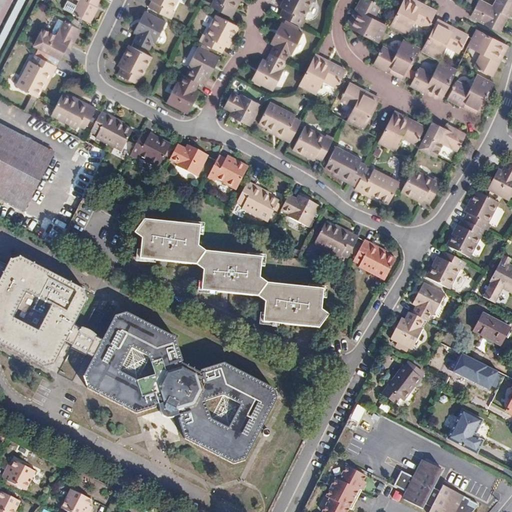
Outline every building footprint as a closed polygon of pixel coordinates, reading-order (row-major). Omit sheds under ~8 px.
[(64,7),(74,12),(77,5),(68,0),(64,7)] [(79,0),(77,5),(74,12),(91,21),(98,7),(94,5),(96,0),(79,0)] [(153,0),(149,8),(173,20),(177,12),(175,11),(180,0),(153,0)] [(213,0),(215,1),(211,7),(234,18),(237,12),(235,11),(240,0),(213,0)] [(287,4),(281,16),(304,28),(308,21),(305,20),(315,0),(285,0),(284,2),(287,4)] [(360,11),(351,27),(378,41),(387,25),(373,18),(380,4),(372,0),(360,0),(356,9),(360,11)] [(406,0),(402,0),(390,26),(406,35),(413,21),(427,28),(436,11),(422,3),(420,7),(406,0)] [(481,0),(479,0),(471,16),(497,29),(506,13),(510,15),(511,10),(511,0),(495,0),(493,6),(481,0)] [(351,27),(360,11),(356,9),(348,25),(351,27)] [(138,34),(134,41),(151,50),(154,43),(156,44),(168,22),(146,11),(135,32),(138,34)] [(501,31),(510,15),(506,13),(497,29),(501,31)] [(204,34),(200,42),(223,54),(230,42),(233,44),(241,28),(217,16),(217,15),(207,35),(204,34)] [(452,31),(453,28),(438,19),(436,23),(452,31)] [(74,43),(82,29),(65,20),(58,34),(44,27),(35,44),(37,45),(41,47),(61,57),(62,58),(68,45),(71,41),(74,43)] [(275,46),(271,54),(287,62),(291,55),(294,56),(304,34),(283,23),(272,45),(275,46)] [(436,23),(422,50),(438,59),(446,45),(458,52),(467,35),(453,28),(452,31),(436,23)] [(476,30),(468,45),(482,52),(475,65),(492,74),(499,61),(495,59),(504,43),(476,30)] [(382,46),(374,63),(387,70),(389,67),(406,76),(420,48),(403,39),(396,53),(382,46)] [(499,61),(507,45),(504,43),(495,59),(499,61)] [(125,61),(119,74),(142,86),(146,79),(143,78),(153,58),(130,45),(122,59),(125,61)] [(57,65),(61,57),(41,47),(34,61),(31,60),(18,86),(40,97),(48,83),(43,81),(48,70),(53,72),(55,73),(59,66),(57,65)] [(209,79),(221,58),(200,47),(188,68),(190,69),(186,77),(200,84),(203,85),(206,78),(209,79)] [(284,70),(287,62),(271,54),(267,61),(264,59),(253,81),(274,92),(286,71),(284,70)] [(331,62),(315,54),(314,57),(330,65),(331,62)] [(336,86),(345,69),(331,62),(330,65),(314,57),(300,85),(316,93),(323,79),(336,86)] [(419,67),(411,84),(425,92),(426,88),(442,96),(456,69),(440,60),(433,74),(419,67)] [(406,76),(389,67),(387,70),(404,79),(406,76)] [(48,83),(53,72),(48,70),(43,81),(48,83)] [(457,81),(448,98),(462,105),(464,102),(480,110),(494,82),(477,73),(470,87),(457,81)] [(179,81),(167,103),(188,114),(189,114),(200,92),(197,91),(200,84),(186,77),(184,75),(180,82),(179,81)] [(363,129),(377,101),(360,93),(362,89),(350,82),(341,99),(353,106),(345,120),(363,129)] [(442,96),(426,88),(425,92),(440,100),(442,96)] [(379,97),(362,89),(360,93),(377,101),(379,97)] [(233,92),(225,108),(232,112),(230,116),(252,128),(264,106),(242,94),(241,96),(233,92)] [(66,93),(54,115),(80,129),(81,126),(88,129),(99,108),(92,104),(91,106),(88,110),(77,105),(80,100),(66,93)] [(88,110),(91,106),(80,100),(77,105),(88,110)] [(480,110),(464,102),(462,105),(478,113),(480,110)] [(271,103),(260,124),(275,132),(277,129),(287,134),(285,138),(284,140),(291,144),(303,122),(296,118),(297,116),(271,103)] [(104,110),(93,132),(99,135),(98,138),(125,152),(136,129),(121,122),(119,126),(109,121),(111,116),(112,114),(104,110)] [(409,119),(394,111),(392,115),(408,122),(409,119)] [(415,143),(424,127),(409,119),(408,122),(392,115),(380,138),(378,143),(394,151),(402,137),(415,143)] [(121,122),(111,116),(109,121),(119,126),(121,122)] [(58,152),(0,122),(0,198),(26,212),(58,152)] [(465,134),(451,126),(449,130),(444,127),(432,122),(419,149),(434,157),(442,143),(457,150),(465,134)] [(306,127),(293,151),(309,159),(310,156),(322,162),(323,162),(335,139),(328,136),(327,138),(306,127)] [(287,134),(277,129),(275,132),(285,138),(287,134)] [(145,131),(134,155),(141,159),(142,157),(142,156),(162,168),(175,144),(159,135),(157,138),(145,131)] [(86,166),(97,146),(86,140),(75,160),(86,166)] [(181,143),(172,160),(180,164),(179,166),(200,177),(211,156),(212,155),(190,144),(188,147),(181,143)] [(0,216),(59,247),(108,152),(97,146),(86,166),(56,225),(46,220),(45,222),(26,212),(0,198),(0,216)] [(337,147),(325,170),(341,178),(344,173),(353,178),(350,183),(349,185),(357,189),(367,170),(368,167),(362,164),(363,161),(337,147)] [(235,161),(222,155),(210,178),(217,182),(218,180),(239,191),(251,167),(236,159),(235,161)] [(497,167),(486,189),(508,201),(511,192),(511,166),(504,162),(501,169),(497,167)] [(388,206),(400,184),(375,170),(373,173),(367,170),(357,189),(356,191),(363,195),(364,193),(366,189),(377,195),(375,198),(388,206)] [(414,170),(402,195),(417,202),(418,199),(431,205),(443,182),(436,178),(435,180),(414,170)] [(353,178),(344,173),(341,178),(350,183),(353,178)] [(250,181),(238,203),(246,207),(244,209),(270,223),(282,201),(267,193),(265,197),(255,191),(257,187),(258,185),(250,181)] [(267,193),(257,187),(255,191),(265,197),(267,193)] [(377,195),(366,189),(364,193),(375,198),(377,195)] [(485,231),(489,224),(487,223),(498,202),(474,189),(466,205),(469,207),(463,219),(485,231)] [(292,195),(283,211),(290,214),(289,216),(311,228),(322,207),(301,196),(299,198),(292,195)] [(452,230),(445,245),(469,257),(479,237),(482,238),(485,231),(463,219),(462,219),(455,231),(452,230)] [(199,247),(201,226),(145,220),(134,233),(142,238),(140,259),(197,266),(204,271),(202,291),(258,298),(265,303),(263,324),(320,331),(330,317),(322,312),(324,291),(268,284),(261,279),(262,258),(207,251),(199,247)] [(327,223),(316,245),(342,259),(344,257),(350,260),(362,238),(354,234),(353,236),(350,240),(340,234),(342,230),(327,223)] [(353,236),(342,230),(340,234),(350,240),(353,236)] [(366,240),(355,262),(362,266),(360,269),(387,282),(398,260),(383,253),(381,256),(370,251),(372,247),(374,244),(366,240)] [(383,253),(372,247),(370,251),(381,256),(383,253)] [(432,261),(424,276),(449,289),(459,269),(461,270),(465,263),(442,250),(435,263),(432,261)] [(501,255),(487,282),(489,283),(481,298),(494,304),(501,290),(511,295),(511,271),(505,268),(507,265),(510,259),(501,255)] [(156,409),(180,421),(185,438),(235,464),(246,460),(277,402),(274,389),(226,364),(202,371),(184,362),(177,339),(129,314),(118,318),(106,341),(98,337),(98,336),(90,331),(77,326),(90,301),(88,292),(22,259),(14,262),(0,288),(0,344),(48,369),(56,366),(67,346),(74,350),(73,351),(88,359),(89,357),(95,361),(86,378),(88,388),(139,414),(156,409)] [(432,314),(443,293),(422,282),(411,304),(414,305),(411,313),(423,319),(427,321),(430,313),(432,314)] [(400,316),(389,338),(410,349),(421,327),(420,326),(423,319),(411,313),(407,311),(403,318),(400,316)] [(481,315),(473,332),(501,346),(509,329),(481,315)] [(487,389),(496,369),(457,352),(448,372),(487,389)] [(403,365),(386,388),(382,394),(395,404),(399,398),(403,400),(405,397),(413,386),(414,387),(421,378),(403,365)] [(385,412),(389,407),(381,402),(377,408),(385,412)] [(358,422),(364,408),(354,404),(348,418),(358,422)] [(472,435),(473,432),(480,417),(464,409),(457,424),(449,440),(478,455),(485,441),(472,435)] [(300,411),(295,420),(301,423),(306,414),(300,411)] [(371,412),(366,420),(373,425),(378,417),(371,412)] [(270,430),(267,430),(265,432),(264,435),(265,437),(268,440),(270,440),(273,439),(274,436),(274,434),(274,432),(272,430),(270,430)] [(9,471),(5,469),(1,477),(25,489),(34,470),(14,461),(11,465),(9,471)] [(402,471),(394,486),(408,493),(405,499),(423,509),(426,504),(432,508),(429,511),(472,511),(479,505),(470,500),(470,499),(443,485),(440,491),(434,488),(443,470),(424,461),(415,478),(402,471)] [(347,466),(340,480),(330,499),(322,511),(347,511),(349,509),(364,481),(367,476),(347,466)] [(330,499),(340,480),(336,478),(326,497),(330,499)] [(366,483),(364,481),(349,509),(352,510),(366,483)] [(84,509),(87,504),(89,499),(70,488),(60,506),(72,511),(87,511),(88,511),(84,509)] [(0,511),(13,511),(20,499),(0,490),(0,511)]
